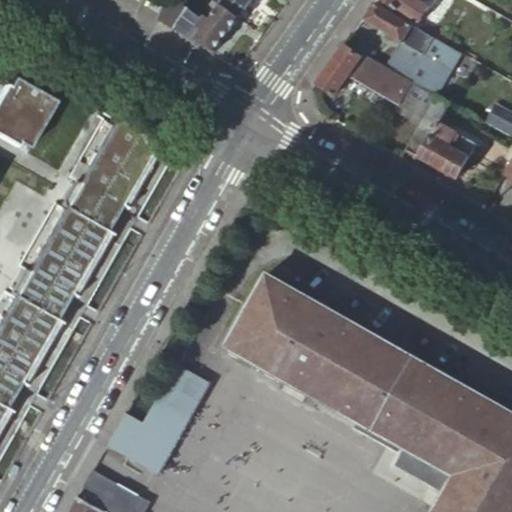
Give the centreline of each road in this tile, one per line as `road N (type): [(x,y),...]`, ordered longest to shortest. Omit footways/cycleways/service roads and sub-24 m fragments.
road 1 (tertiary): [(249,126),(28,511)]
road 2 (residential): [(249,126),(511,277)]
road 3 (residential): [(27,0),(249,126)]
road 4 (tertiary): [(340,0),(249,126)]
